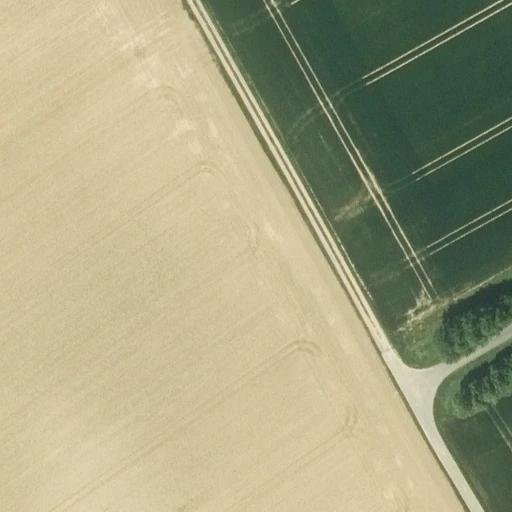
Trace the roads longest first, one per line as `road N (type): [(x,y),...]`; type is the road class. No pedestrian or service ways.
road 1 (track): [(408,392),(191,0)]
road 2 (track): [(475,511),(408,392)]
